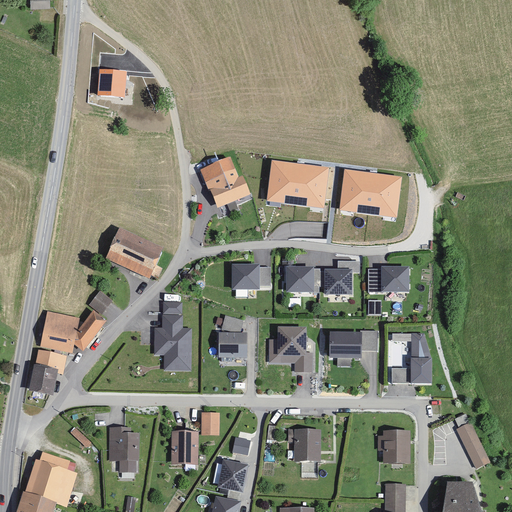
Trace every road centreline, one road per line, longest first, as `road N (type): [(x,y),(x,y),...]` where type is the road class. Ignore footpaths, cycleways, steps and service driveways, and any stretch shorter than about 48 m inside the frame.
road 1 (residential): [(57,402),(172,273),(186,236),(184,170),(166,88),(142,56),(74,7)]
road 2 (residential): [(57,402),(404,404),(423,424),(424,511)]
road 3 (secondary): [(74,7),(8,435)]
